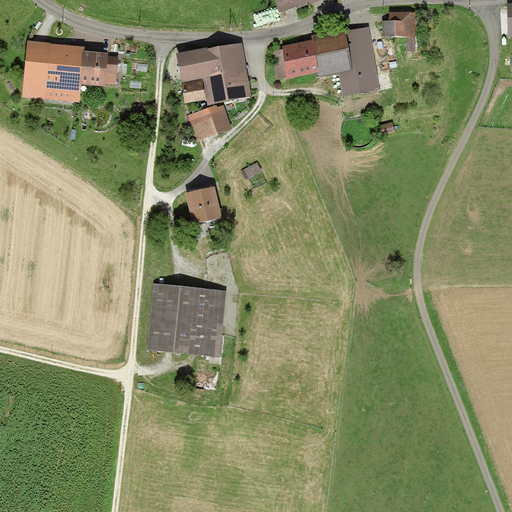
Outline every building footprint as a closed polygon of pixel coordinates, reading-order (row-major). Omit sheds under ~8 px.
[(274,0),(279,12),(299,5),(299,8),(322,0),(274,0)] [(385,20),(385,36),(413,35),(413,12),(389,12),(389,20),(385,20)] [(353,73),(339,75),(343,96),(380,90),(369,28),(346,32),(353,73)] [(312,36),(312,42),(319,73),(320,79),(339,75),(353,73),(346,32),(345,30),(312,36)] [(84,47),(28,41),(22,97),(78,102),(80,85),(83,51),(84,47)] [(287,79),(319,73),(312,42),(282,47),(282,49),(272,52),(278,81),(287,79)] [(208,106),(252,95),(242,43),(208,50),(207,48),(177,54),(182,84),(203,79),(208,106)] [(83,51),(80,85),(106,86),(106,85),(108,57),(108,53),(83,51)] [(119,57),(108,57),(106,85),(117,85),(119,57)] [(201,81),(183,84),(187,104),(206,101),(201,81)] [(217,105),(186,116),(195,142),(233,129),(224,105),(218,107),(217,105)] [(391,123),(379,125),(381,133),(392,131),(391,123)] [(256,164),(244,170),(247,177),(259,172),(256,164)] [(186,195),(193,226),(222,219),(214,189),(186,195)] [(154,285),(148,347),(215,354),(221,291),(154,285)]
